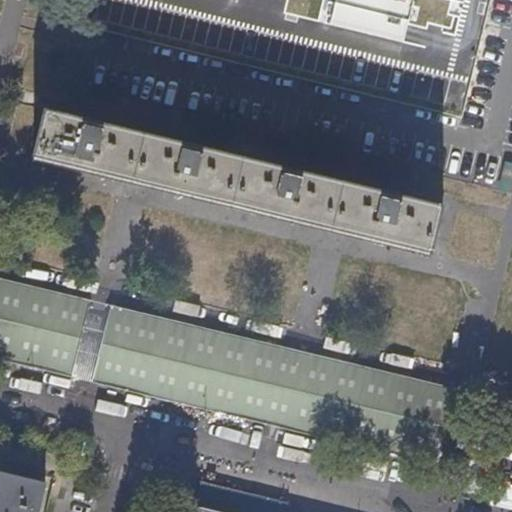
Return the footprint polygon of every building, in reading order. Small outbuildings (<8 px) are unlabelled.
[(81,0),(76,25),(460,118),(488,0),(81,0)] [(441,206),(45,112),(33,157),(430,252),(441,206)] [(26,150),(30,134),(17,131),(13,146),(26,150)] [(92,302),(0,279),(0,358),(74,376),(92,302)] [(227,338),(111,311),(95,380),(432,458),(448,388),(227,338)] [(0,511),(38,511),(46,484),(0,472),(0,511)] [(288,511),(290,507),(200,485),(196,502),(233,511),(288,511)] [(233,511),(196,502),(195,505),(222,511),(233,511)]
